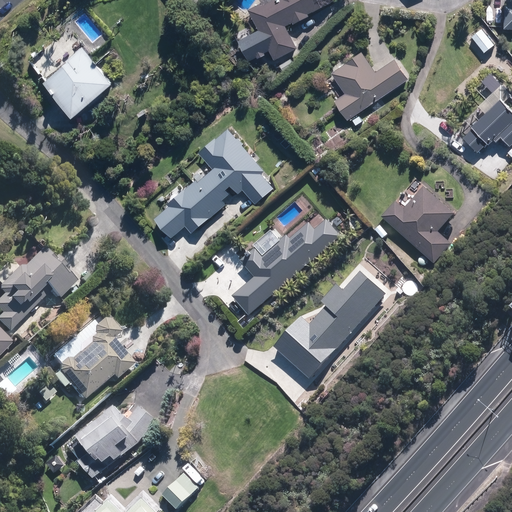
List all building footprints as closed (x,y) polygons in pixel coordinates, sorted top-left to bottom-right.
[(263,0),(265,2),(251,9),(276,59),(299,48),(288,26),(336,2),(334,0),(263,0)] [(483,27),(473,35),(486,52),(496,44),(483,27)] [(86,47),(48,81),(78,115),(116,81),(86,47)] [(350,119),(409,76),(396,58),(377,72),(361,50),(331,71),(347,93),(336,101),(350,119)] [(511,106),(503,97),(465,135),(481,151),(497,136),(510,150),(511,148),(511,106)] [(277,189),(229,128),(201,149),(215,167),(192,185),(191,183),(168,200),(171,204),(157,215),(172,235),(186,224),(192,232),(227,205),(222,200),(231,193),(226,188),(231,184),(238,193),(244,188),(257,205),(277,189)] [(397,201),(382,219),(437,265),(454,245),(440,233),(455,215),(424,189),(407,209),(397,201)] [(251,315),(342,236),(328,219),(316,229),(310,222),(291,239),(287,235),(282,239),(275,231),(257,246),(259,248),(244,261),(258,276),(235,296),(251,315)] [(54,258),(44,248),(23,266),(21,263),(0,282),(0,288),(4,294),(0,297),(0,321),(8,331),(52,291),(58,297),(76,279),(63,266),(67,261),(59,253),(54,258)] [(319,381),(390,292),(363,271),(346,292),(338,285),(324,302),(329,306),(314,323),(301,313),(275,345),(319,381)] [(122,329),(105,309),(51,357),(59,365),(49,374),(64,391),(71,385),(84,400),(113,374),(117,379),(136,362),(114,337),(122,329)] [(0,354),(13,342),(0,328),(0,354)] [(55,392),(43,377),(32,386),(44,401),(55,392)] [(131,419),(118,405),(72,447),(82,459),(81,461),(96,478),(118,459),(120,461),(161,423),(146,406),(131,419)] [(67,464),(58,454),(48,463),(56,473),(67,464)] [(185,474),(164,494),(180,509),(200,489),(185,474)] [(158,511),(140,493),(123,510),(116,502),(106,511),(158,511)]
